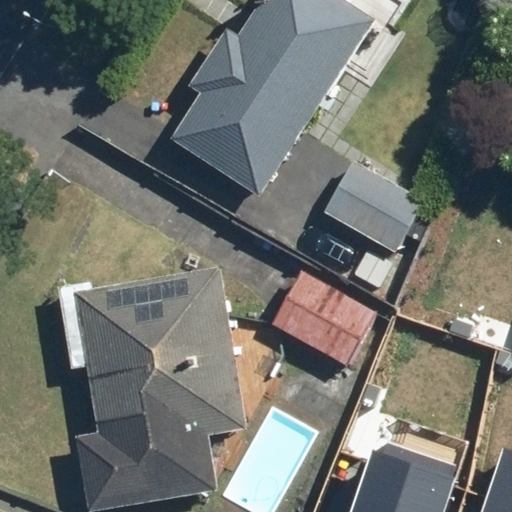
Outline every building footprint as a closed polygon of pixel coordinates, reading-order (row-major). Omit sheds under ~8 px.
[(209,92),(181,134),(271,193),(385,21),(353,0),(270,0),(247,36),(235,28),(197,84),(209,92)] [(426,202),(362,163),(333,212),(396,251),(426,202)] [(86,435),(97,509),(228,489),(220,435),(259,429),(233,266),(63,293),(75,369),(95,366),(106,432),(86,435)] [(386,313),(310,270),(279,325),(356,367),(386,313)] [(494,511),(511,511),(511,485),(505,483),(494,511)] [(379,511),(341,500),(337,511),(379,511)]
